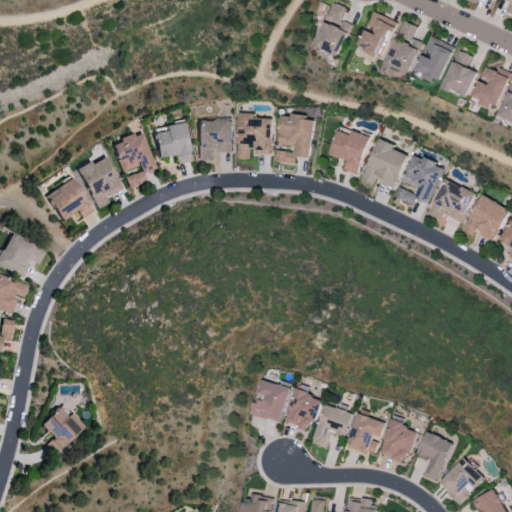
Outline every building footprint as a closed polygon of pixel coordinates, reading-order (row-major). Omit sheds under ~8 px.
[(342,21),(347,7),(333,2),(328,17),(342,21)] [(358,47),(382,57),(398,21),(374,11),(358,47)] [(351,24),(325,17),(317,47),(342,54),(351,24)] [(386,63),(410,73),(423,41),(413,37),(417,26),(404,20),(386,63)] [(440,80),(455,47),(432,36),(415,71),(432,79),(433,76),(440,80)] [(443,88),(467,97),(477,71),(468,68),(473,55),(458,49),(443,88)] [(472,98),(496,108),(511,74),(486,63),(472,98)] [(499,117),(511,120),(511,83),(510,83),(499,117)] [(271,118),(255,117),(255,112),(238,112),(237,158),(251,158),(251,153),(270,153),(271,118)] [(309,157),(313,117),(282,114),(278,143),(295,145),(294,152),(276,149),(275,161),(295,163),(295,156),(309,157)] [(197,120),(197,162),(216,162),(216,152),(231,152),(230,120),(197,120)] [(158,158),(175,155),(177,164),(191,162),(183,122),(164,126),(165,131),(153,133),(158,158)] [(347,159),(344,170),(358,174),(369,135),(352,130),(351,134),(337,130),(330,155),(347,159)] [(139,166),(141,174),(154,170),(142,132),(111,142),(121,172),(139,166)] [(393,188),(408,154),(394,148),(396,144),(380,137),(361,179),(373,185),(375,180),(393,188)] [(403,182),(418,188),(416,193),(399,187),(395,196),(413,203),(415,197),(429,203),(443,165),(413,154),(403,182)] [(122,189),(105,156),(90,164),(90,163),(75,170),(95,210),(108,203),(105,197),(122,189)] [(124,176),(126,188),(143,185),(140,173),(124,176)] [(43,196),(60,221),(75,211),(80,219),(92,211),(70,178),(43,196)] [(475,193),(445,178),(428,214),(441,220),(444,213),(461,222),(475,193)] [(462,230),(474,236),(477,231),(493,240),(510,209),(482,194),(462,230)] [(511,219),(499,239),(511,247),(511,252),(509,257),(511,258),(511,219)] [(0,268),(23,276),(28,261),(38,265),(43,250),(5,236),(0,249),(0,268)] [(27,285),(0,276),(0,310),(10,314),(16,297),(23,299),(27,285)] [(0,340),(0,339),(8,341),(11,321),(1,319),(0,322),(0,340)] [(290,387),(262,379),(257,396),(256,396),(251,414),(281,422),(290,387)] [(285,422),(306,428),(308,422),(315,424),(323,397),(294,389),(285,422)] [(353,412),(325,404),(313,443),(326,447),(331,432),(346,436),(353,412)] [(82,429),(60,405),(39,425),(51,438),(45,444),(54,454),(82,429)] [(379,439),(380,439),(386,422),(358,412),(347,446),(374,455),(379,439)] [(418,428),(390,420),(380,454),(408,462),(418,428)] [(436,480),(453,442),(427,430),(417,452),(431,458),(424,474),(436,480)] [(485,478),(465,457),(438,482),(459,503),(485,478)] [(474,500),(479,511),(506,511),(495,489),(474,500)] [(271,511),(274,497),(251,493),(250,502),(244,501),(242,511),(271,511)] [(327,511),(329,496),(314,494),(312,511),(327,511)] [(276,511),(305,511),(307,503),(279,499),(276,511)] [(375,511),(377,501),(361,499),(360,502),(347,501),(345,511),(375,511)]
